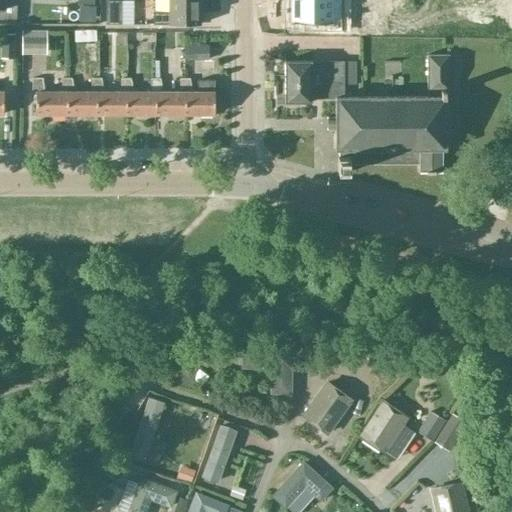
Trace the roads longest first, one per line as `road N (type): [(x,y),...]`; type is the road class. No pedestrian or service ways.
road 1 (tertiary): [(511,257),(243,184)]
road 2 (tertiary): [(0,184),(243,184)]
road 3 (residential): [(243,184),(244,0)]
road 4 (residential): [(380,511),(282,435)]
